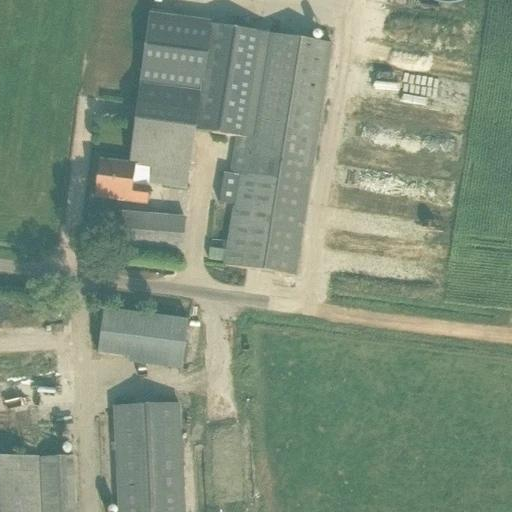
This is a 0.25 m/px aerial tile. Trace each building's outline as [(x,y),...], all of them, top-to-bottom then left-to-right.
[(142,60),(129,164),(152,167),(150,183),(187,188),(194,132),(212,25),(212,22),(149,14),(142,60)] [(262,34),(212,25),(194,132),(236,138),(245,139),(262,34)] [(223,174),(218,203),(235,206),(225,266),(294,277),(297,257),(330,45),(270,36),(262,34),(245,139),(236,138),(233,155),(230,175),(223,174)] [(99,160),(94,198),(147,205),(150,183),(152,167),(129,164),(107,161),(99,160)] [(119,214),(116,248),(115,259),(180,265),(185,220),(119,214)] [(103,310),(97,354),(182,364),(188,321),(103,310)] [(182,511),(178,404),(114,407),(118,511),(182,511)] [(75,511),(73,457),(0,460),(0,511),(75,511)]
